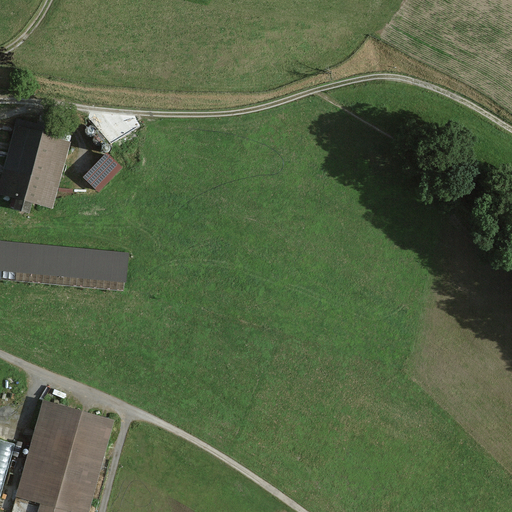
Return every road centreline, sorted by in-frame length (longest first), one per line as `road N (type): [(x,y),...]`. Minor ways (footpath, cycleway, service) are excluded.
road 1 (track): [(511,129),(441,91),(391,76),(209,114),(0,101)]
road 2 (track): [(0,355),(182,434),(300,511)]
